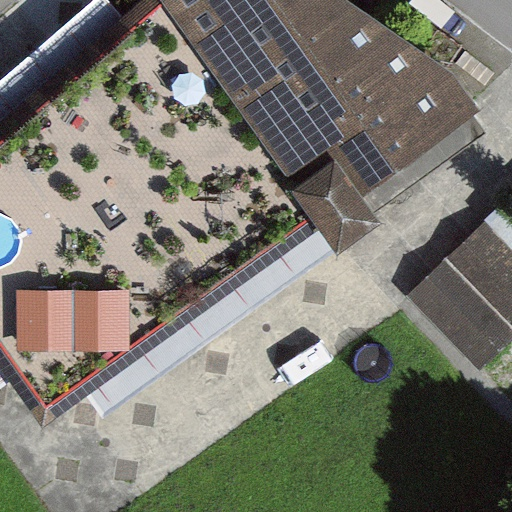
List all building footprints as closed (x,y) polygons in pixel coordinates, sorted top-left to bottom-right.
[(0,134),(127,25),(105,0),(0,90),(0,134)] [(146,0),(150,5),(127,25),(0,134),(0,378),(10,394),(44,441),(91,407),(318,243),(332,263),(338,271),(382,241),(363,214),(481,122),(455,86),(323,0),(146,0)] [(511,254),(485,227),(408,300),(480,375),(511,344),(511,254)] [(318,243),(91,407),(103,428),(332,263),(318,243)] [(0,399),(10,394),(0,378),(0,399)]
